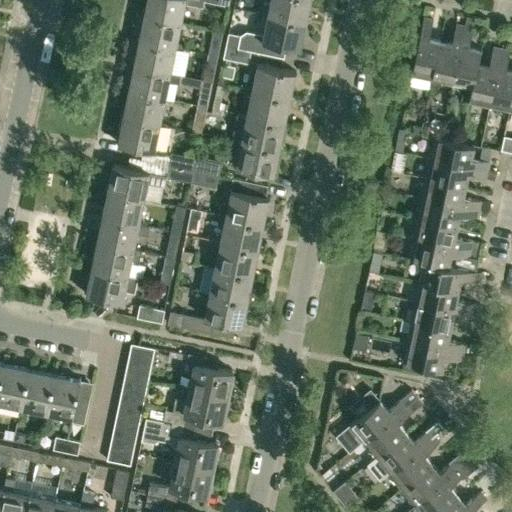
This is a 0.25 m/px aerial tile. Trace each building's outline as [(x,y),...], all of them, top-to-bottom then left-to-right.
[(203,0),(147,0),(145,13),(181,21),(185,3),(202,6),(203,0)] [(307,22),(311,0),(270,0),(268,13),(307,22)] [(176,46),(181,21),(145,13),(140,39),(176,46)] [(301,48),(307,22),(268,13),(263,33),(248,30),(242,34),(254,37),(251,49),(286,57),(288,45),(301,48)] [(465,25),(473,27),(475,17),(467,16),(465,25)] [(433,78),(441,39),(430,37),(433,19),(424,17),(412,74),(433,78)] [(453,82),(465,25),(456,24),(452,42),(441,39),(433,78),(453,82)] [(478,62),(481,48),(469,45),(473,27),(465,25),(453,82),(472,86),(473,86),(478,62)] [(226,44),(251,49),(254,37),(242,34),(229,32),(226,44)] [(208,53),(218,55),(222,35),(212,34),(208,53)] [(171,72),(176,46),(140,39),(134,64),(171,72)] [(249,62),(251,49),(226,44),(224,56),(249,62)] [(490,105),(502,48),(493,46),(489,64),(478,62),(473,86),(472,86),(469,100),(490,105)] [(510,109),(511,97),(511,69),(506,68),(510,50),(502,48),(490,105),(510,109)] [(203,79),(213,80),(217,61),(207,59),(203,79)] [(252,89),(291,97),(296,71),(257,62),(252,89)] [(182,74),(171,72),(134,64),(129,90),(165,97),(169,80),(180,83),(182,74)] [(198,104),(207,106),(211,86),(202,84),(198,104)] [(286,123),(291,97),(252,89),(247,114),(286,123)] [(160,123),(165,97),(129,90),(124,115),(160,123)] [(202,131),(206,112),(196,110),(192,129),(202,131)] [(286,123),(247,114),(238,112),(233,138),(280,148),(286,123)] [(155,149),(160,123),(124,115),(118,142),(155,149)] [(420,127),(413,125),(411,132),(419,134),(420,127)] [(431,157),(488,168),(490,160),(472,156),(474,144),(435,136),(431,157)] [(275,174),(280,148),(233,138),(229,153),(238,155),(236,166),(275,174)] [(170,164),(219,174),(221,162),(172,151),(170,164)] [(486,177),(488,168),(431,157),(427,177),(466,185),(468,173),(486,177)] [(114,164),(108,190),(145,197),(148,182),(165,186),(167,176),(167,175),(114,164)] [(216,186),(219,174),(170,164),(167,175),(167,176),(216,186)] [(463,196),(466,185),(427,177),(423,197),(480,208),(482,200),(463,196)] [(225,215),(265,223),(270,196),(231,188),(225,215)] [(139,223),(145,197),(108,190),(103,215),(139,223)] [(478,217),(480,208),(423,197),(419,216),(457,224),(460,213),(478,217)] [(202,210),(192,208),(188,227),(198,229),(202,210)] [(171,230),(181,232),(185,213),(175,211),(171,230)] [(149,225),(139,223),(103,215),(97,241),(134,248),(137,232),(148,234),(149,225)] [(259,248),(265,223),(225,215),(220,240),(259,248)] [(455,236),(457,224),(419,216),(414,236),(472,248),(473,240),(455,236)] [(166,256),(176,258),(180,238),(170,236),(166,256)] [(470,257),(472,248),(414,236),(410,257),(424,260),(424,259),(449,265),(449,264),(451,253),(470,257)] [(254,274),(259,248),(220,240),(215,265),(254,274)] [(473,240),(472,248),(479,250),(481,241),(473,240)] [(142,250),(134,248),(97,241),(92,266),(129,274),(131,261),(139,262),(142,250)] [(477,258),(479,250),(472,248),(470,257),(477,258)] [(184,260),(194,261),(195,257),(196,252),(184,250),(182,259),(184,260)] [(481,271),(449,264),(449,265),(424,259),(424,260),(420,279),(459,287),(461,276),(480,280),(481,271)] [(161,281),(170,283),(174,264),(165,262),(161,281)] [(249,299),(254,274),(215,265),(210,291),(249,299)] [(138,276),(129,274),(92,266),(87,293),(123,300),(125,291),(135,293),(138,276)] [(456,299),(459,287),(420,279),(416,299),(473,311),(475,303),(456,299)] [(366,290),(362,306),(367,307),(373,308),(376,292),(366,290)] [(243,325),(249,299),(210,291),(204,317),(171,310),(168,323),(234,336),(236,324),(243,325)] [(471,320),(473,311),(416,299),(412,319),(450,327),(453,316),(471,320)] [(473,311),(484,314),(486,305),(475,303),(473,311)] [(138,316),(162,321),(165,309),(140,304),(138,316)] [(473,311),(471,320),(482,322),(484,314),(473,311)] [(448,339),(450,327),(412,319),(408,339),(465,351),(466,343),(448,339)] [(463,360),(465,351),(408,339),(403,360),(442,368),(444,356),(463,360)] [(129,354),(153,359),(155,347),(132,342),(129,354)] [(150,371),(153,359),(129,354),(127,366),(150,371)] [(0,401),(21,406),(29,367),(4,362),(0,380),(0,401)] [(190,387),(229,395),(234,370),(195,363),(190,387)] [(148,382),(150,371),(127,366),(124,377),(148,382)] [(47,412),(55,373),(29,367),(21,406),(47,412)] [(81,378),(55,373),(47,412),(73,417),(72,420),(84,423),(89,400),(77,397),(81,378)] [(145,394),(148,382),(124,377),(122,389),(145,394)] [(224,420),(229,395),(190,387),(188,399),(176,397),(173,410),(166,408),(163,420),(192,426),(194,414),(224,420)] [(350,451),(363,440),(418,395),(412,388),(388,408),(380,398),(337,435),(350,451)] [(143,405),(145,394),(122,389),(119,400),(143,405)] [(399,421),(423,402),(418,395),(363,440),(376,456),(407,430),(399,421)] [(141,417),(143,405),(119,400),(117,412),(141,417)] [(138,429),(141,417),(117,412),(115,424),(138,429)] [(192,426),(163,420),(148,416),(143,440),(158,443),(162,441),(171,442),(174,447),(178,448),(175,460),(199,465),(214,468),(219,443),(189,437),(192,426)] [(389,471),(397,465),(434,435),(444,426),(438,420),(414,439),(407,430),(376,456),(368,463),(381,478),(389,471)] [(136,440),(138,429),(115,424),(112,435),(136,440)] [(56,435),(54,448),(78,453),(81,440),(56,435)] [(133,452),(136,440),(112,435),(110,447),(133,452)] [(439,441),(434,435),(397,465),(389,471),(402,487),(429,465),(433,462),(425,453),(439,441)] [(0,442),(0,451),(12,454),(14,446),(0,442)] [(20,447),(18,456),(37,460),(39,451),(20,447)] [(131,464),(133,452),(110,447),(107,459),(131,464)] [(454,460),(440,471),(433,462),(429,465),(402,487),(415,503),(472,456),(465,448),(453,458),(454,460)] [(43,461),(63,465),(65,456),(45,452),(43,461)] [(435,511),(458,494),(451,484),(465,473),(466,475),(479,464),(472,456),(415,503),(404,511),(435,511)] [(90,462),(71,457),(69,466),(88,470),(90,462)] [(214,468),(199,465),(175,460),(170,484),(151,480),(148,492),(177,498),(179,487),(209,493),(214,468)] [(117,467),(111,496),(124,498),(130,470),(117,467)] [(13,490),(16,476),(7,474),(4,488),(0,508),(0,511),(25,511),(30,493),(13,490)] [(84,490),(81,504),(78,511),(106,511),(107,509),(93,506),(96,493),(84,490)] [(458,494),(435,511),(469,511),(486,498),(480,491),(466,503),(458,494)] [(186,511),(174,509),(177,498),(148,492),(146,504),(165,508),(164,511),(186,511)] [(52,511),(55,498),(30,493),(25,511),(52,511)] [(78,511),(81,504),(55,498),(52,511),(78,511)]
